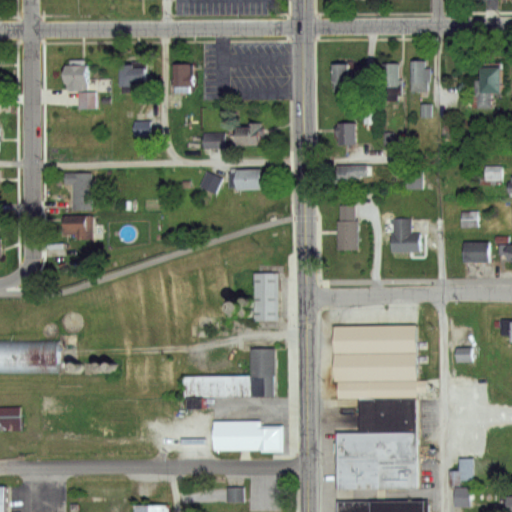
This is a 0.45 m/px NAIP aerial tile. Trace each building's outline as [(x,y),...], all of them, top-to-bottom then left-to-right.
[(417,59),(430,58),(431,88),(418,88),(417,59)] [(387,62),(400,60),(402,84),(389,86),(387,62)] [(338,62),(354,62),(354,75),(359,75),(359,94),(338,94),(338,62)] [(66,64),(91,65),(88,75),(109,75),(109,94),(96,94),(97,112),(78,113),(78,96),(68,96),(65,88),(66,64)] [(122,65),(132,65),(131,72),(145,72),(145,97),(122,97),(122,65)] [(174,65),(191,65),(191,89),(174,90),(174,65)] [(488,65),(507,65),(507,91),(496,92),(496,107),(481,107),(481,79),(488,79),(488,65)] [(341,122),(357,122),(357,144),(341,144),(341,122)] [(248,126),(262,126),(261,152),(236,151),(236,136),(248,136),(248,126)] [(203,129),(228,129),(229,150),(203,151),(203,129)] [(337,163),(373,163),(373,176),(352,176),(352,183),(337,184),(337,163)] [(233,169),(269,169),(269,189),(233,189),(233,169)] [(67,171),(93,170),(94,210),(74,210),(73,185),(67,185),(67,171)] [(209,171),(222,178),(215,192),(202,186),(209,171)] [(340,201),(358,201),(357,217),(363,216),(362,251),(335,251),(335,216),(340,217),(340,201)] [(459,211),(459,227),(479,227),(479,211),(459,211)] [(66,215),(96,214),(97,239),(79,240),(79,230),(67,230),(66,215)] [(394,218),(410,217),(410,227),(422,227),(422,252),(394,252),(394,218)] [(466,242),(489,242),(489,260),(466,261),(466,242)] [(495,261),(511,261),(511,243),(495,244),(495,261)] [(253,276),(277,276),(277,319),(254,319),(253,276)] [(245,296),(218,296),(218,314),(245,314),(245,296)] [(505,341),(511,340),(511,320),(500,320),(500,332),(505,332),(505,341)] [(332,325),(418,324),(419,400),(414,400),(359,400),(337,400),(337,385),(332,383),(332,325)] [(0,338),(57,338),(57,371),(0,371),(0,338)] [(252,346),(275,345),(277,396),(209,399),(209,405),(188,406),(188,377),(253,375),(252,346)] [(416,434),(414,400),(359,400),(359,435),(416,434)] [(0,405),(22,405),(23,430),(0,430),(0,405)] [(511,413),(498,414),(498,435),(511,434),(511,413)] [(280,428),(281,446),(214,451),(212,421),(263,418),(264,429),(280,428)] [(418,496),(416,434),(359,435),(336,436),(337,498),(418,496)] [(471,457),(455,457),(455,482),(471,482),(471,457)] [(229,486),(244,486),(244,501),(230,501),(229,486)] [(248,486),(248,508),(273,508),(273,486),(248,486)] [(471,487),(455,486),(454,504),(470,505),(471,487)] [(511,511),(511,495),(503,495),(502,511),(511,511)] [(424,501),(424,511),(336,511),(336,503),(424,501)] [(134,511),(134,502),(166,503),(166,511),(134,511)]
